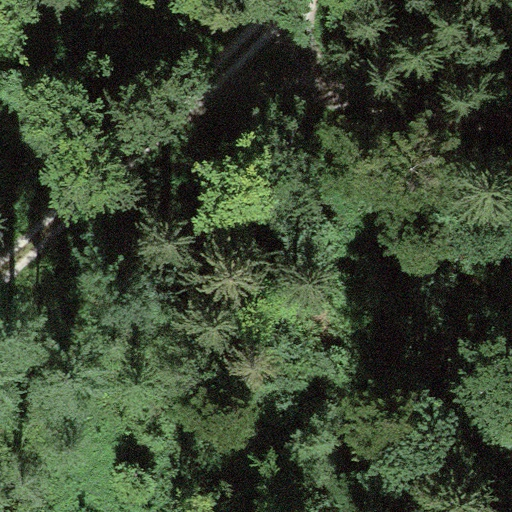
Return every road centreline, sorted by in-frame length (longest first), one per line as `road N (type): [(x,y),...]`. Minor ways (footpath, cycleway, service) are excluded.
road 1 (track): [(301,0),(0,281)]
road 2 (track): [(511,111),(234,68)]
